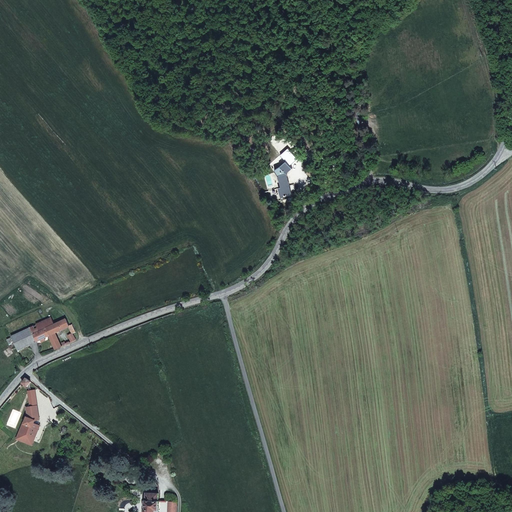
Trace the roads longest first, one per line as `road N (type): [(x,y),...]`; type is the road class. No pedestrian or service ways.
road 1 (track): [(97,0),(149,95),(225,123),(377,0)]
road 2 (unclassified): [(225,294),(252,280),(278,248),(292,212),(321,193),(380,178),(446,191),(473,181),(498,157),(511,124)]
road 3 (unclassified): [(0,400),(38,363),(154,313),(225,294)]
road 4 (unclassified): [(225,294),(285,511)]
road 5 (track): [(463,0),(507,138)]
